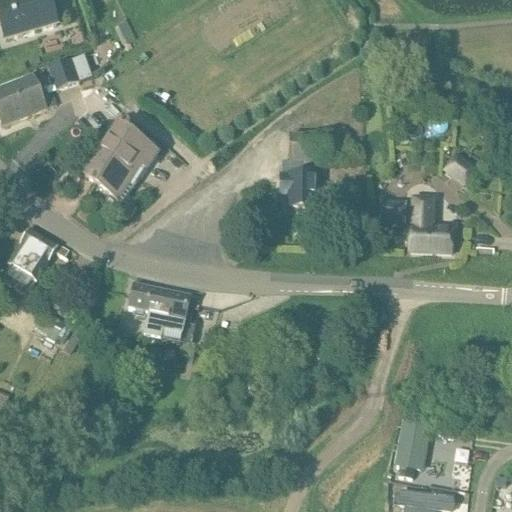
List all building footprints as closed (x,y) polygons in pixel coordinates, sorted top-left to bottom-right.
[(14,0),(0,4),(0,25),(5,43),(57,28),(48,0),(14,0)] [(83,57),(48,70),(56,93),(92,81),(83,57)] [(0,90),(0,124),(2,129),(47,112),(47,111),(57,107),(50,90),(40,94),(34,77),(0,90)] [(288,209),(315,210),(315,178),(314,178),(315,165),(327,166),(359,167),(359,151),(346,150),(346,138),(344,138),(344,130),(332,129),(332,138),(290,137),(290,164),(282,164),(282,177),(281,177),(281,197),(288,197),(288,209)] [(85,180),(118,203),(142,169),(147,173),(157,157),(119,130),(85,180)] [(465,181),(472,170),(457,160),(450,171),(465,181)] [(411,255),(451,257),(452,233),(434,232),(436,200),(411,198),(409,231),(412,231),(411,255)] [(378,226),(404,228),(406,203),(380,202),(378,226)] [(3,284),(24,297),(35,284),(37,285),(55,255),(65,261),(69,253),(31,230),(8,268),(3,284)] [(145,340),(161,343),(163,333),(182,337),(190,299),(134,288),(129,313),(149,317),(145,340)] [(205,351),(223,351),(223,338),(222,338),(223,330),(208,330),(208,338),(205,338),(205,351)] [(73,335),(64,353),(72,357),(81,339),(73,335)] [(0,420),(3,421),(11,399),(0,394),(0,420)] [(426,471),(429,422),(399,420),(397,469),(426,471)] [(401,494),(400,511),(452,511),(467,511),(468,495),(401,494)]
